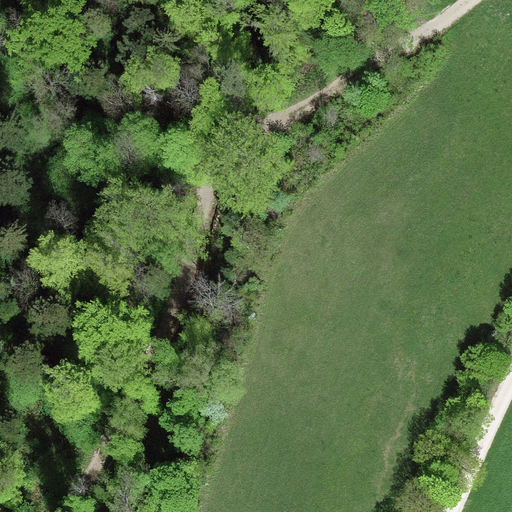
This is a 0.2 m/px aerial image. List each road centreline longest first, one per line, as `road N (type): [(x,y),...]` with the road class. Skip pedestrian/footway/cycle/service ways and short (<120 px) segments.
road 1 (track): [(467,0),(275,121),(222,140),(171,325),(65,511)]
road 2 (track): [(451,511),(511,380)]
